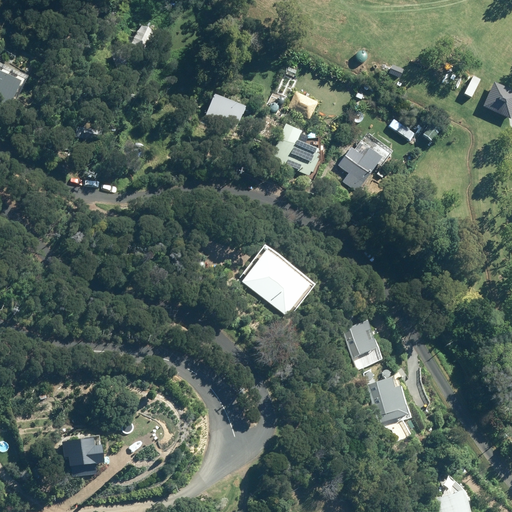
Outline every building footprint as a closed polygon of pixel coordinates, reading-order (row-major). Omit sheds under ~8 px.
[(398,34),(381,25),(375,36),(391,46),(398,34)] [(345,52),(337,47),(333,52),(341,58),(345,52)] [(21,68),(0,59),(0,104),(6,107),(21,68)] [(391,65),(390,67),(384,64),(381,70),(388,73),(383,84),(392,88),(400,69),(391,65)] [(284,74),(292,77),(295,71),(287,68),(284,74)] [(469,102),(480,81),(472,77),(462,98),(469,102)] [(511,111),(511,93),(492,85),(480,111),(507,123),(511,111)] [(204,116),(227,125),(229,120),(237,123),(242,110),(211,98),(204,116)] [(101,126),(77,125),(76,140),(100,141),(101,126)] [(438,132),(431,125),(415,144),(423,150),(438,132)] [(268,160),(306,178),(308,173),(310,174),(315,163),(313,163),(316,156),(293,145),(297,137),(281,130),(268,160)] [(355,193),(379,161),(366,152),(367,151),(357,144),(351,153),(347,150),(333,170),(340,175),(342,171),(346,174),(340,182),(355,193)] [(241,285),(284,317),(304,290),(260,258),(241,285)] [(373,351),(363,323),(341,330),(350,359),(373,351)] [(374,386),(382,415),(394,412),(386,383),(374,386)] [(94,441),(62,443),(64,460),(70,460),(71,469),(105,467),(103,448),(95,449),(94,441)] [(434,500),(436,511),(463,511),(459,494),(434,500)]
